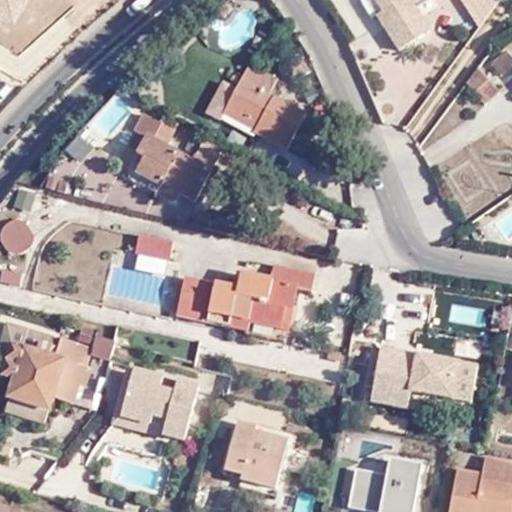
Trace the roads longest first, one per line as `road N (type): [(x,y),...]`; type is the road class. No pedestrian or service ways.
road 1 (unclassified): [(304,0),(362,103),(406,241),(435,259),(511,270)]
road 2 (secondary): [(0,181),(121,54),(190,0)]
road 3 (secondary): [(149,0),(0,139)]
